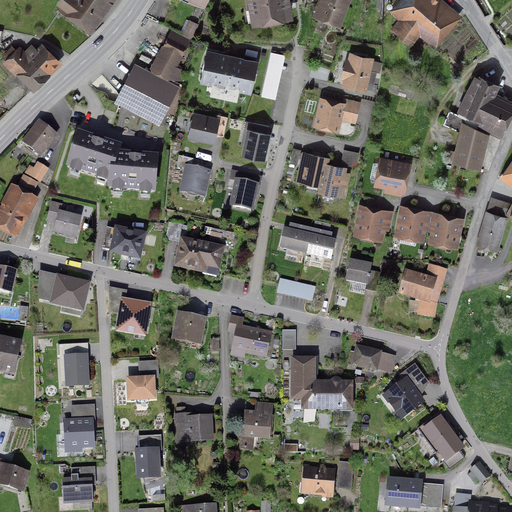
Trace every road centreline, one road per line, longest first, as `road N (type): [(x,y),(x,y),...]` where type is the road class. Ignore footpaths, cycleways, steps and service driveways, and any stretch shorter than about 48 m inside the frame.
road 1 (residential): [(253,306),(300,44)]
road 2 (residential): [(113,511),(98,271)]
road 3 (residential): [(437,351),(511,132)]
road 4 (secondary): [(138,0),(104,43),(0,139)]
road 5 (residential): [(437,351),(253,306)]
road 6 (residential): [(511,491),(457,413),(437,351)]
road 7 (residential): [(253,306),(98,271)]
